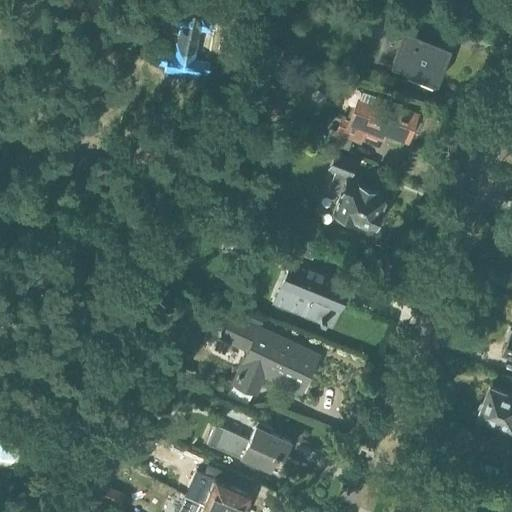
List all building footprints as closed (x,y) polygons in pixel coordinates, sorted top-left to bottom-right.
[(360,7),(357,22),(391,28),(394,13),(360,7)] [(161,9),(136,71),(190,93),(215,31),(161,9)] [(390,65),(408,72),(406,75),(433,86),(434,83),(436,84),(451,48),(404,29),(390,65)] [(253,51),(281,63),(286,50),(259,38),(253,51)] [(364,130),(379,135),(381,129),(407,139),(417,114),(374,98),(372,101),(357,95),(348,118),(343,116),(338,130),(361,139),(364,130)] [(337,215),(348,220),(349,217),(373,226),(374,223),(377,224),(382,212),(379,211),(386,195),(348,179),(356,159),(334,151),(327,168),(335,171),(328,189),(341,194),(335,210),(338,212),(337,215)] [(77,171),(109,173),(110,158),(77,156),(77,171)] [(286,234),(282,243),(312,255),(315,246),(286,234)] [(290,250),(270,299),(310,315),(331,324),(337,308),(351,275),(290,250)] [(231,314),(219,338),(245,350),(231,379),(254,389),(263,371),(300,389),(317,354),(259,328),(265,315),(247,307),(241,319),(231,314)] [(479,415),(511,428),(511,391),(491,384),(479,415)] [(207,441),(241,457),(241,456),(269,469),(277,451),(282,453),(288,439),(269,431),(271,426),(258,420),(249,439),(215,424),(207,441)] [(187,466),(176,490),(185,494),(199,501),(224,511),(242,511),(251,493),(187,466)] [(185,494),(177,511),(224,511),(199,501),(185,494)] [(484,511),(465,505),(464,507),(451,502),(447,511),(484,511)]
